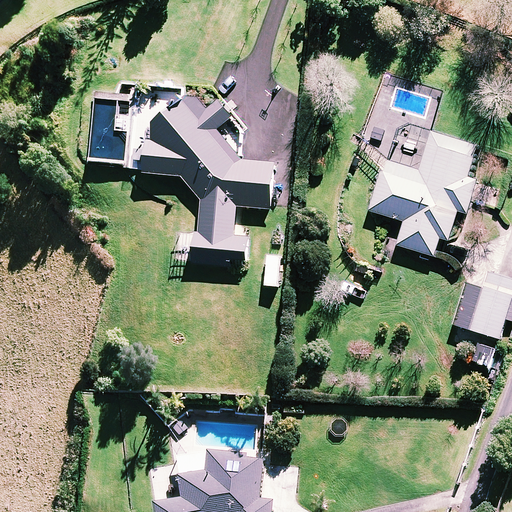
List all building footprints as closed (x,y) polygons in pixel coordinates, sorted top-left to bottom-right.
[(203,199),(197,264),(248,269),(251,238),(237,236),(239,207),(273,210),(277,164),(245,161),(220,132),(237,118),(221,98),(207,109),(202,108),(202,99),(188,98),(189,89),(136,84),(135,96),(93,92),(86,168),(146,173),(183,177),(203,199)] [(478,147),(433,133),(421,172),(388,162),(373,211),(406,221),(399,245),(436,256),(441,238),(450,241),(459,211),(468,214),(478,182),(469,179),(478,147)] [(511,305),(511,278),(491,272),(486,289),(469,284),(456,325),(502,339),(511,305)] [(505,354),(480,345),(475,361),(500,369),(505,354)] [(261,502),(262,455),(207,454),(206,475),(180,475),(180,503),(158,502),(157,511),(270,511),(271,503),(261,502)]
